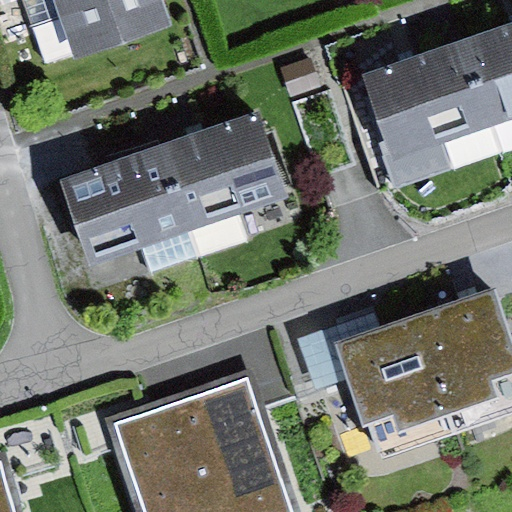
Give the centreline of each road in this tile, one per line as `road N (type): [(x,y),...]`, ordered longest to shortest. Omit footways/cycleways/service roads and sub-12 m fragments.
road 1 (residential): [(511,223),(61,368)]
road 2 (residential): [(0,192),(61,368)]
